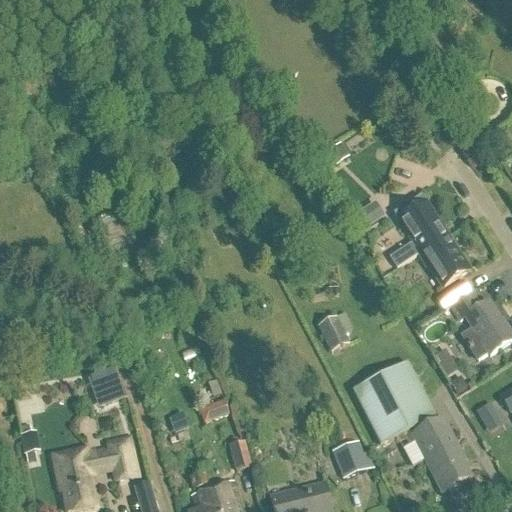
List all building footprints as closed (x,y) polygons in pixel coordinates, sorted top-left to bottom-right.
[(452,76),(419,27),(397,42),(430,91),(452,76)] [(347,161),(338,148),(325,156),(334,170),(347,161)] [(395,276),(448,242),(421,201),(394,218),(413,248),(387,264),(395,276)] [(383,222),(374,208),(347,226),(356,240),(383,222)] [(428,271),(442,293),(470,275),(448,242),(395,276),(418,262),(425,273),(428,271)] [(435,302),(444,316),(471,298),(461,285),(435,302)] [(490,361),(511,346),(511,340),(505,331),(504,332),(488,307),(480,313),(473,302),(453,315),(460,326),(465,323),(472,334),(462,341),(469,351),(467,352),(469,355),(471,355),(478,366),(488,359),(490,361)] [(349,349),(335,323),(318,332),(331,358),(349,349)] [(447,383),(462,377),(452,355),(438,361),(447,383)] [(353,398),(380,451),(434,423),(407,370),(353,398)] [(102,379),(111,407),(128,402),(116,375),(102,379)] [(511,391),(498,401),(508,417),(511,415),(511,391)] [(197,414),(202,428),(228,419),(222,404),(197,414)] [(480,417),(491,436),(506,427),(495,409),(480,417)] [(443,424),(412,440),(442,498),(471,483),(457,456),(460,455),(443,424)] [(21,441),(25,458),(39,455),(35,438),(21,441)] [(63,498),(66,511),(96,511),(92,492),(94,491),(91,476),(112,471),(116,487),(138,483),(130,443),(107,448),(109,454),(88,458),(87,454),(53,461),(60,498),(63,498)] [(330,455),(341,483),(369,473),(376,470),(368,454),(362,456),(357,445),(330,455)] [(231,455),(236,474),(249,471),(244,451),(231,455)] [(205,478),(189,483),(193,495),(209,490),(205,478)] [(194,511),(241,511),(233,487),(191,501),(194,511)] [(133,495),(138,511),(157,511),(151,489),(133,495)] [(329,511),(324,489),(270,503),(272,511),(329,511)]
